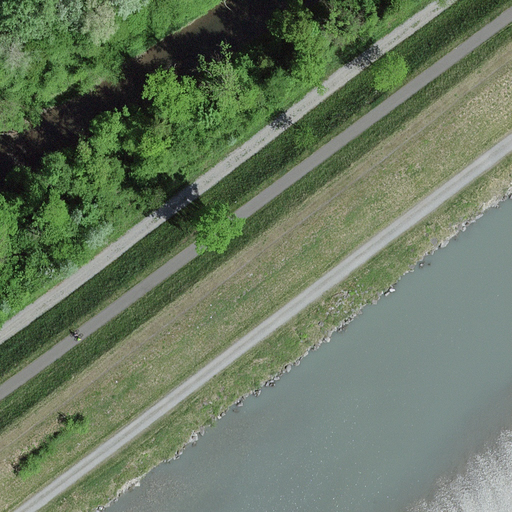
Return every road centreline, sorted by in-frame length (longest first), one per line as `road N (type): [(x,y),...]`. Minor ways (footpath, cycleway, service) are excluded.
road 1 (track): [(511,14),(0,395)]
road 2 (track): [(511,146),(36,511)]
